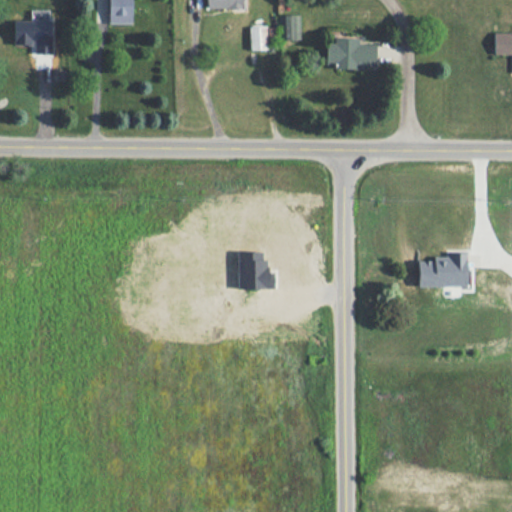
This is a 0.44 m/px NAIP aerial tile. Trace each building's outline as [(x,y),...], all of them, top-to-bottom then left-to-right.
[(107,0),(107,23),(131,23),(131,0),(107,0)] [(242,8),(242,0),(205,0),(206,8),(242,8)] [(13,20),(13,45),(31,44),(31,54),(53,53),(52,18),(48,18),(48,11),(42,11),(42,20),(13,20)] [(299,14),(283,15),(284,40),(300,39),(299,14)] [(266,26),(249,26),(249,49),(267,49),(266,26)] [(511,32),(494,32),(493,53),(511,54),(511,72),(511,32)] [(334,68),(375,69),(376,44),(357,43),(357,38),(333,37),(333,43),(325,43),(325,63),(334,63),(334,68)] [(236,288),(273,289),(273,272),(267,272),(267,260),(261,260),(262,251),(237,251),(236,288)] [(417,260),(416,285),(465,286),(466,252),(446,252),(446,256),(433,256),(433,260),(417,260)]
